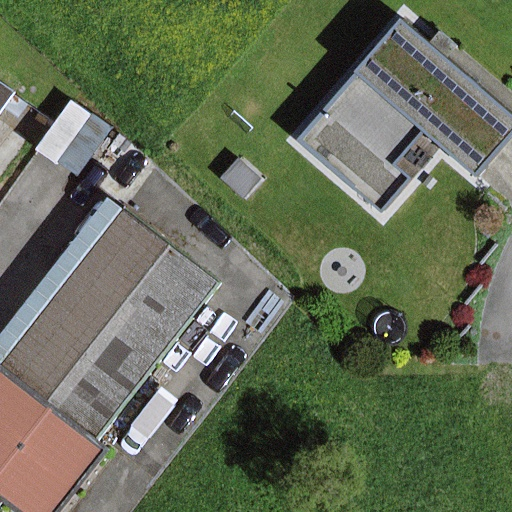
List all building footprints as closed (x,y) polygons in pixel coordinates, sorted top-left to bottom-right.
[(511,153),(511,102),(415,18),(307,142),(390,214),(421,179),(406,166),(436,132),(490,178),(511,153)] [(0,146),(38,92),(0,66),(0,146)] [(99,117),(76,102),(41,153),(64,168),(99,117)] [(0,347),(0,361),(6,367),(106,437),(227,282),(117,197),(0,347)] [(6,367),(0,374),(0,491),(26,511),(74,511),(123,450),(106,437),(6,367)]
